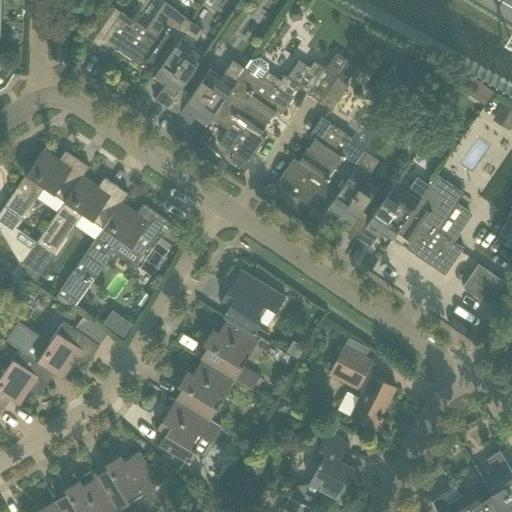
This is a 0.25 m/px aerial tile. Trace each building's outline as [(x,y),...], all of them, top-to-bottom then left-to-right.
[(116,18),(103,10),(85,36),(111,55),(116,48),(137,63),(141,57),(159,69),(192,22),(165,4),(147,30),(121,12),(116,18)] [(303,15),(302,9),(296,7),(291,8),(288,13),(290,19),(295,21),(300,20),(303,15)] [(160,70),(170,77),(155,100),(166,108),(181,86),(205,52),(194,45),(204,31),(192,22),(159,69),(158,70),(160,70)] [(370,40),(364,36),(359,44),(365,48),(370,40)] [(419,56),(408,48),(400,61),(411,68),(419,56)] [(326,69),(322,74),(334,82),(337,77),(338,77),(348,60),(337,53),(326,69)] [(292,96),(298,87),(299,85),(298,84),(286,77),(285,76),(282,81),(268,72),(268,63),(260,58),(252,60),(245,70),(228,95),(270,123),(271,123),(269,122),(280,106),(286,110),(294,98),(292,96)] [(228,95),(245,70),(232,61),(222,75),(210,68),(192,94),(181,86),(166,108),(190,124),(200,110),(211,118),(212,117),(228,95)] [(314,61),(298,84),(299,85),(298,87),(309,94),(322,74),(326,69),(314,61)] [(311,95),(318,100),(320,101),(334,82),(322,74),(309,94),(311,95)] [(470,74),(470,76),(460,88),(469,94),(479,80),(470,74)] [(320,101),(332,110),(349,85),(338,77),(337,77),(334,82),(320,101)] [(270,123),(228,95),(212,117),(228,129),(218,143),(234,154),(248,164),(263,143),(257,139),(268,123),(270,124),(270,123)] [(511,107),(504,103),(493,121),(509,130),(511,125),(511,107)] [(353,138),(324,119),(322,117),(314,129),(319,133),(308,148),(307,148),(349,178),(366,153),(350,142),(353,138)] [(276,183),(306,204),(316,189),(333,200),(349,178),(307,148),(306,149),(308,150),(296,166),(291,162),(276,183)] [(43,149),(13,193),(0,211),(0,230),(1,232),(21,265),(30,250),(36,242),(37,241),(15,226),(43,187),(64,201),(83,177),(89,167),(68,152),(61,162),(43,149)] [(334,201),(344,208),(334,223),(358,239),(373,218),(363,211),(381,184),(370,177),(380,162),(366,153),(349,178),(333,200),(332,201),(333,202),(334,201)] [(234,154),(230,161),(244,170),(248,164),(234,154)] [(128,193),(106,179),(100,189),(83,177),(64,201),(37,241),(36,242),(54,255),(82,214),(104,228),(121,203),(128,193)] [(370,248),(376,238),(380,233),(392,241),(398,233),(397,233),(430,185),(418,177),(408,192),(397,184),(374,218),(373,218),(358,239),(370,248)] [(411,251),(445,275),(464,247),(439,230),(457,204),(430,185),(397,233),(398,233),(415,245),(411,251)] [(167,220),(145,205),(138,215),(121,203),(104,228),(55,298),(72,309),(115,250),(134,263),(141,254),(143,255),(167,220)] [(511,241),(511,209),(498,233),(511,241)] [(169,235),(175,227),(166,221),(161,228),(161,229),(169,235)] [(463,287),(489,305),(503,285),(476,267),(463,287)] [(224,316),(227,318),(228,318),(255,334),(262,323),(255,319),(263,306),(275,313),(286,297),(244,271),(234,287),(231,285),(222,300),(231,305),(224,316)] [(150,297),(144,292),(142,291),(135,302),(137,304),(143,308),(150,297)] [(113,310),(105,322),(124,335),(132,323),(113,310)] [(235,379),(236,378),(253,389),(260,376),(243,366),(242,367),(238,364),(246,351),(250,354),(261,337),(255,334),(228,318),(227,318),(219,332),(213,328),(203,344),(207,347),(201,358),(202,359),(235,379)] [(99,345),(89,338),(64,321),(51,342),(20,320),(7,339),(19,349),(55,373),(62,378),(75,360),(85,367),(99,345)] [(89,338),(99,345),(107,333),(96,327),(89,338)] [(304,348),(293,341),(287,352),(298,359),(304,348)] [(330,375),(361,391),(348,416),(375,430),(380,420),(381,420),(383,416),(382,416),(396,387),(367,372),(373,360),(344,346),(330,375)] [(55,373),(19,349),(6,369),(0,364),(0,392),(10,399),(10,400),(18,405),(31,387),(40,394),(55,373)] [(193,373),(188,370),(178,385),(182,387),(176,399),(180,401),(211,420),(211,419),(218,408),(213,405),(221,392),(226,395),(235,379),(202,359),(193,373)] [(0,414),(10,400),(10,399),(0,392),(0,414)] [(288,409),(290,404),(281,400),(277,409),(283,411),(288,409)] [(166,433),(159,444),(189,463),(196,451),(203,455),(221,425),(211,419),(211,420),(180,401),(170,417),(166,414),(157,428),(166,433)] [(258,430),(249,424),(242,435),(251,441),(258,430)] [(319,463),(309,483),(296,485),(291,497),(311,507),(320,489),(340,499),(355,468),(341,461),(349,444),(326,432),(312,460),(319,463)] [(511,511),(511,471),(500,451),(486,459),(496,474),(484,481),(503,511),(511,511)] [(98,477),(118,510),(130,503),(127,499),(140,491),(142,494),(160,484),(140,452),(124,461),(121,455),(106,464),(108,469),(97,475),(98,477)] [(251,454),(242,470),(258,479),(267,462),(251,454)] [(118,511),(118,510),(98,477),(83,486),(80,480),(65,489),(67,493),(56,500),(58,504),(59,504),(63,511),(118,511)] [(503,511),(484,481),(460,496),(470,511),(503,511)] [(309,511),(312,507),(311,507),(291,497),(291,496),(282,511),(309,511)] [(470,511),(460,496),(436,510),(436,511),(470,511)]
